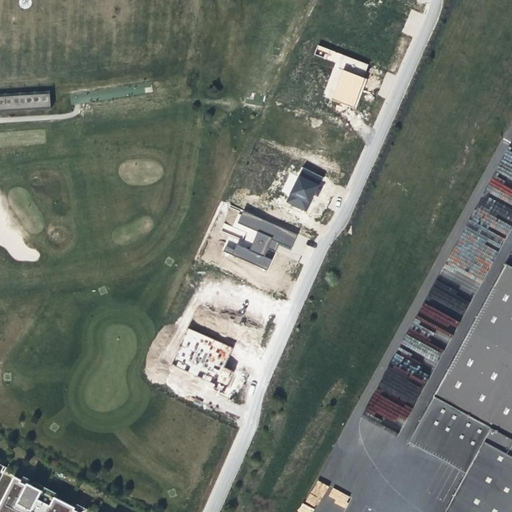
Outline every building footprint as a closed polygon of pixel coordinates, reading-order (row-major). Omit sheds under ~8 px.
[(330,50),(318,45),(315,55),(327,59),(330,50)] [(369,65),(344,55),(339,69),(343,70),(332,100),(356,109),(360,98),(364,88),(362,87),(366,79),(364,78),(369,65)] [(51,97),(0,100),(0,112),(51,109),(51,97)] [(511,153),(461,248),(506,274),(509,267),(511,268),(511,153)] [(323,178),(304,168),(288,202),(306,211),(313,199),(323,178)] [(298,235),(244,211),(238,223),(259,232),(250,251),(237,245),(233,255),(268,270),(272,260),(265,257),(267,252),(268,249),(273,251),(277,242),(292,248),(298,235)] [(511,511),(511,268),(509,267),(506,274),(433,400),(491,432),(466,478),(447,511),(511,511)] [(233,349),(189,328),(172,366),(215,387),(233,349)] [(433,400),(408,446),(466,478),(491,432),(433,400)] [(16,476),(0,506),(0,511),(79,511),(75,510),(76,508),(56,497),(55,499),(42,493),(43,491),(33,485),(29,483),(28,485),(22,482),(23,480),(16,476)] [(24,477),(23,480),(22,482),(28,485),(29,483),(30,480),(24,477)] [(322,498),(329,486),(318,480),(311,493),(322,498)] [(35,482),(33,485),(43,491),(42,493),(55,499),(56,497),(57,494),(35,482)] [(328,499),(346,506),(351,495),(332,488),(328,499)] [(303,503),(298,511),(312,511),(314,509),(303,503)]
